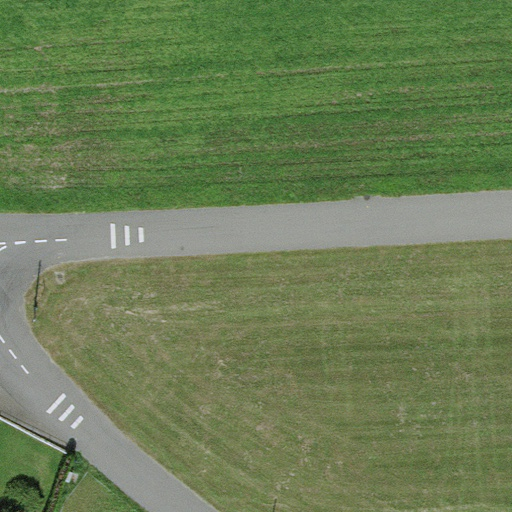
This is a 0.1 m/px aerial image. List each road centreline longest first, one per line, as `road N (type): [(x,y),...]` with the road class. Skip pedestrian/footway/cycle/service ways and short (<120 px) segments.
road 1 (unclassified): [(0,252),(511,217)]
road 2 (unclassified): [(185,511),(29,376),(0,337)]
